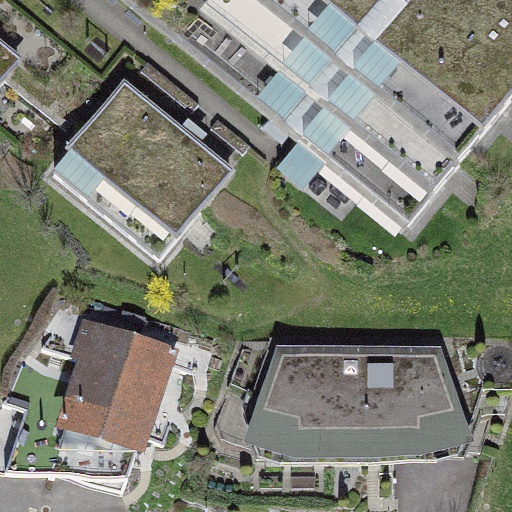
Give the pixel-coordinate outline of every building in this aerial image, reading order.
[(331,94),(404,0),(222,0),(218,6),(331,94)] [(456,185),(511,112),(511,0),(425,0),(347,100),(456,185)] [(0,116),(44,60),(0,25),(0,116)] [(180,239),(236,163),(138,92),(82,168),(180,239)] [(485,395),(447,333),(296,336),(280,402),(343,427),(447,428),(485,395)] [(44,449),(118,477),(156,373),(83,346),(44,449)]
